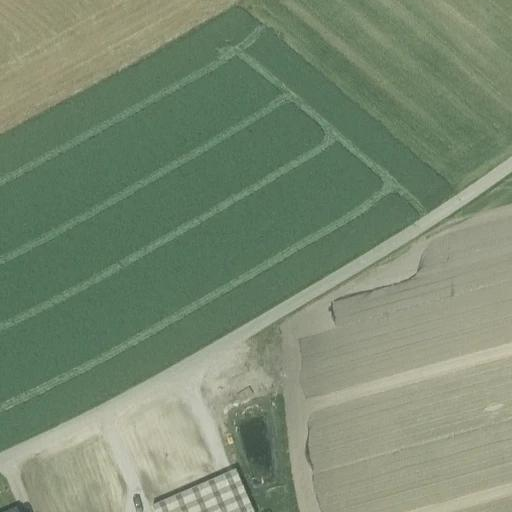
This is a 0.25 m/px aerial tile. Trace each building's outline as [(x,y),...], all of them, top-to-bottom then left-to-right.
[(150,422),(126,432),(141,467),(165,457),(150,422)] [(122,495),(101,444),(86,451),(94,471),(106,500),(107,501),(122,495)] [(86,451),(50,466),(63,498),(76,492),(71,481),(94,471),(86,451)] [(94,471),(71,481),(76,492),(63,498),(68,511),(74,511),(106,500),(94,471)] [(245,511),(232,478),(154,511),(245,511)] [(106,500),(74,511),(111,511),(107,501),(106,500)]
